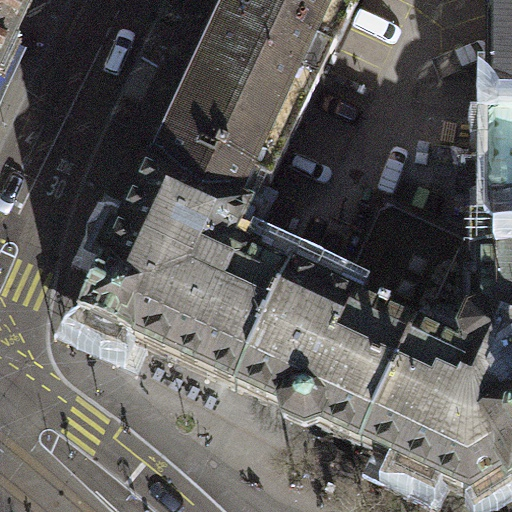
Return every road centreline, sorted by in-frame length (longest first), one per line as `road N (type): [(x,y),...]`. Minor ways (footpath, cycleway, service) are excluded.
road 1 (residential): [(0,278),(129,0)]
road 2 (tertiary): [(182,511),(87,429),(58,416),(0,412)]
